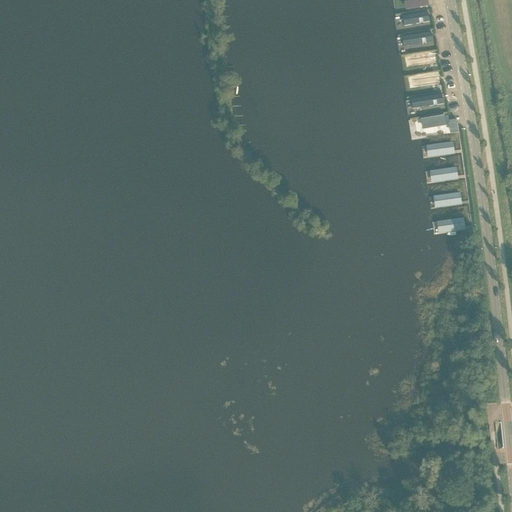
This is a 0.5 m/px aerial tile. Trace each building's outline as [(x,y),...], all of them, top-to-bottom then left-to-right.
[(406,0),(408,9),(428,6),(427,0),(406,0)] [(427,12),(405,16),(407,26),(429,22),(427,12)] [(431,32),(405,37),(407,47),(432,42),(431,32)] [(434,53),(407,57),(408,67),(436,63),(434,53)] [(438,74),(412,78),(413,88),(439,84),(438,74)] [(441,95),(414,99),(415,109),(443,104),(441,95)] [(444,115),(422,119),(424,130),(446,126),(444,115)] [(456,120),(449,121),(451,133),(458,132),(456,120)] [(452,143),(427,147),(428,155),(453,151),(452,143)] [(456,169),(431,172),(432,180),(457,176),(456,169)] [(459,194),(434,197),(435,205),(460,202),(459,194)] [(463,219),(438,223),(439,231),(464,227),(463,219)]
